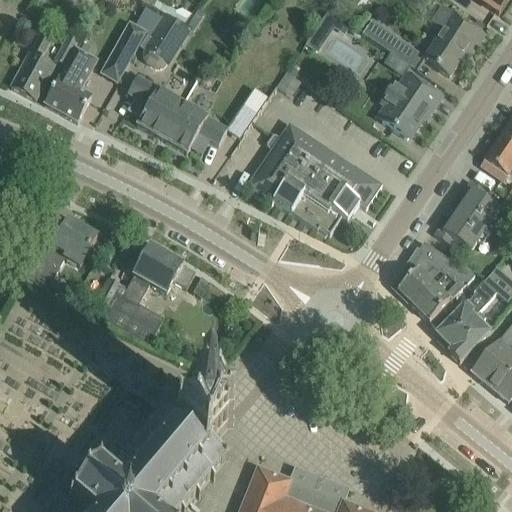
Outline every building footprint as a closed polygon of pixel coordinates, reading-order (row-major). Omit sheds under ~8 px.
[(133,0),(154,10),(158,0),(133,0)] [(471,0),(482,6),(498,17),(509,0),(471,0)] [(424,64),(432,69),(449,80),(468,51),(473,55),(484,38),(468,27),(455,18),(441,9),(429,25),(444,35),(424,64)] [(169,70),(191,37),(166,20),(144,54),(142,60),(145,66),(155,72),(161,72),(167,69),(169,70)] [(371,23),(362,37),(394,59),(403,45),(371,23)] [(147,35),(129,26),(117,48),(134,57),(147,35)] [(40,37),(10,91),(35,104),(54,69),(41,62),(50,43),(40,37)] [(61,50),(54,63),(54,64),(65,69),(79,45),(66,39),(61,50)] [(99,64),(78,53),(59,87),(57,86),(44,108),(78,124),(90,104),(80,98),(99,64)] [(395,87),(382,107),(391,113),(382,126),(407,143),(426,114),(431,118),(442,101),(413,81),(404,93),(395,87)] [(136,130),(160,144),(182,107),(157,93),(157,94),(137,82),(128,98),(136,102),(128,115),(140,123),(136,130)] [(227,133),(240,141),(268,99),(255,91),(227,133)] [(182,107),(160,144),(186,159),(190,152),(201,158),(208,144),(218,150),(227,134),(207,122),(182,107)] [(511,122),(499,142),(511,150),(511,122)] [(382,189),(365,178),(354,171),(353,172),(288,128),(257,176),(246,193),(271,209),(273,207),(324,242),(327,238),(329,240),(341,223),(346,226),(359,208),(366,213),(381,190),(382,189)] [(484,165),(480,170),(503,185),(511,172),(511,150),(499,142),(484,165)] [(457,215),(489,237),(497,226),(492,223),(499,213),(482,201),(485,196),(470,185),(463,195),(468,199),(457,215)] [(481,250),(489,237),(457,215),(446,232),(440,228),(433,238),(449,249),(453,244),(470,255),(475,247),(481,250)] [(79,271),(97,240),(68,224),(55,246),(43,240),(20,280),(46,296),(65,262),(79,271)] [(396,294),(438,335),(454,319),(445,310),(474,280),(423,246),(417,257),(396,294)] [(138,308),(149,289),(165,298),(172,285),(186,293),(195,277),(175,266),(144,248),(139,257),(143,260),(132,279),(123,296),(118,293),(119,290),(107,283),(89,317),(149,350),(164,323),(138,308)] [(200,283),(191,297),(199,302),(208,287),(200,283)] [(438,335),(435,338),(451,354),(448,356),(459,367),(490,336),(480,327),(485,321),(479,315),(487,308),(495,297),(483,286),(472,299),(473,299),(454,319),(438,335)] [(78,301),(74,310),(85,315),(89,307),(78,301)] [(511,327),(498,344),(471,377),(508,407),(511,401),(511,327)] [(189,511),(214,483),(229,463),(229,461),(225,461),(211,450),(227,430),(233,430),(233,426),(202,400),(198,401),(199,406),(182,425),(170,414),(166,408),(163,408),(166,415),(154,430),(150,427),(148,430),(151,433),(139,447),(135,444),(133,447),(137,450),(124,465),(121,462),(119,464),(122,467),(109,482),(102,476),(99,468),(94,468),(95,475),(73,501),(66,502),(66,505),(71,504),(80,511),(189,511)] [(356,511),(342,506),(339,511),(308,511),(284,502),(290,485),(257,472),(241,511),(356,511)]
